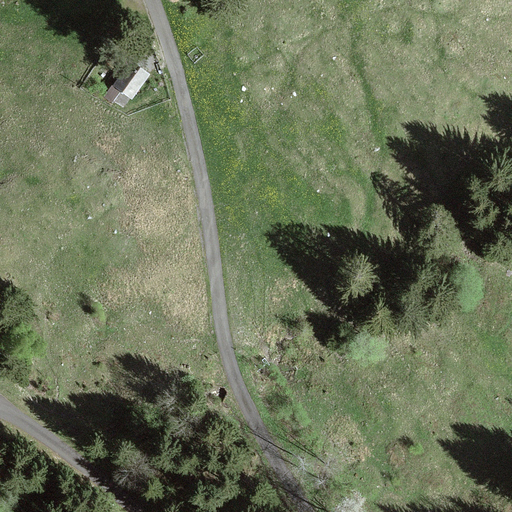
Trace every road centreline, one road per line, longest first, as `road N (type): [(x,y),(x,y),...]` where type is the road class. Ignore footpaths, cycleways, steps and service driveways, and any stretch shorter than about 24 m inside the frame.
road 1 (track): [(152,0),(191,118),(237,384),(308,511)]
road 2 (track): [(135,511),(0,406)]
